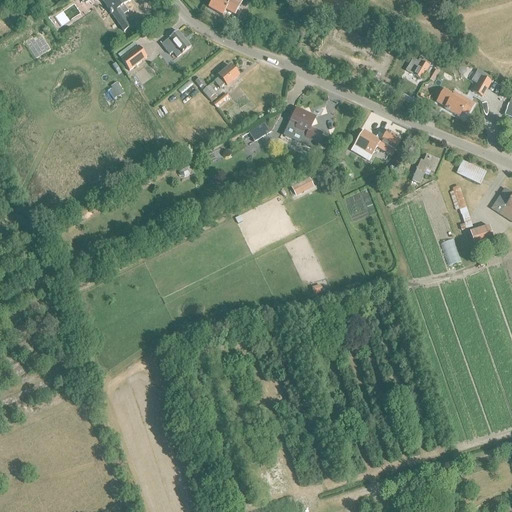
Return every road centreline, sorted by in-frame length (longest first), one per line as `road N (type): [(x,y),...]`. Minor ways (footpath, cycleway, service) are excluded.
road 1 (residential): [(511,165),(217,38),(171,0)]
road 2 (track): [(318,511),(310,491),(298,493),(256,371)]
road 3 (track): [(374,490),(511,446)]
